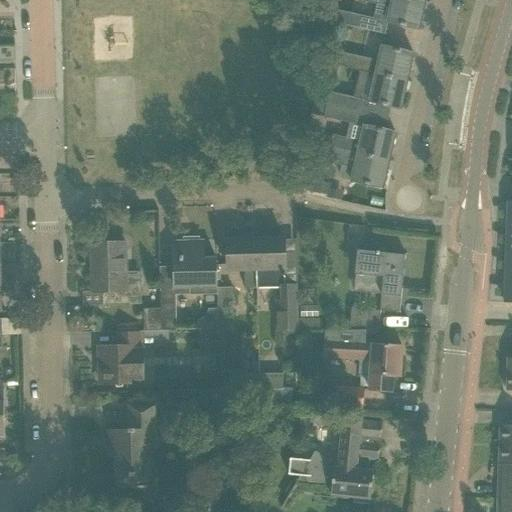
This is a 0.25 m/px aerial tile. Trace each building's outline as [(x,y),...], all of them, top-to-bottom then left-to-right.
[(399,26),(418,30),(424,2),(417,0),(362,0),(362,1),(390,8),(386,23),(399,26)] [(340,11),(333,9),(330,21),(348,25),(347,26),(369,31),(372,17),(340,11)] [(375,74),(406,81),(413,53),(381,46),(378,61),(340,53),(338,65),(359,70),(375,74)] [(368,102),(400,109),(406,81),(375,74),(359,70),(353,97),(364,99),(369,100),(368,102)] [(313,102),(361,113),(364,99),(316,89),(313,102)] [(311,114),(358,124),(361,113),(313,102),(311,114)] [(329,147),(389,161),(395,132),(349,122),(346,138),(332,135),(329,147)] [(342,180),(382,189),(389,161),(329,147),(304,142),(298,167),(314,170),(316,159),(340,165),(338,174),(342,180)] [(314,179),(312,191),(327,194),(326,197),(341,200),(343,190),(330,188),(331,183),(314,179)] [(173,263),(174,288),(190,288),(190,296),(216,295),(216,260),(203,260),(203,241),(198,241),(198,238),(183,238),(183,242),(179,242),(179,263),(173,263)] [(255,288),(253,240),(227,241),(227,271),(245,270),(245,288),(248,288),(255,288)] [(283,240),(253,240),(255,288),(257,288),(281,288),(281,286),(284,286),(284,259),(283,240)] [(127,243),(93,244),(93,292),(105,292),(105,306),(141,305),(140,280),(128,280),(128,274),(127,243)] [(357,250),(354,276),(382,279),(379,311),(380,311),(399,313),(405,255),(357,250)] [(281,299),(277,299),(277,313),(278,332),(282,332),(283,332),(298,331),(298,305),(297,286),(284,286),(281,286),(281,288),(281,299)] [(217,288),(218,316),(233,315),(232,288),(217,288)] [(160,292),(161,331),(164,331),(176,331),(175,291),(160,292)] [(143,308),(144,332),(161,331),(160,292),(160,308),(143,308)] [(298,305),(298,331),(320,331),(320,319),(306,319),(306,305),(298,305)] [(351,308),(349,331),(365,331),(378,330),(380,311),(379,311),(351,308)] [(0,319),(0,335),(2,335),(21,335),(21,319),(0,319)] [(99,348),(100,384),(142,383),(141,339),(164,339),(164,331),(161,331),(144,332),(144,334),(118,334),(118,347),(99,348)] [(324,342),(323,356),(358,359),(371,359),(370,375),(369,391),(391,392),(392,376),(400,376),(401,347),(364,344),(365,331),(349,331),(324,331),(324,342)] [(7,366),(5,369),(5,372),(8,374),(11,374),(13,371),(12,368),(10,366),(7,366)] [(299,372),(283,373),(284,388),(299,387),(299,372)] [(258,373),(228,374),(229,390),(258,389),(258,373)] [(259,374),(259,389),(272,389),(284,388),(283,373),(259,374)] [(334,411),(362,413),(364,389),(336,386),(334,411)] [(257,411),(270,411),(271,392),(258,391),(257,411)] [(129,430),(108,431),(109,458),(115,458),(116,489),(136,489),(149,488),(149,475),(148,442),(156,442),(155,406),(148,406),(128,406),(129,430)] [(309,423),(332,424),(333,407),(310,406),(309,423)] [(290,459),(288,474),(304,475),(303,479),(332,482),(330,495),(353,497),(352,503),(369,504),(370,499),(373,472),(367,471),(368,459),(378,460),(380,444),(377,444),(377,439),(380,439),(382,423),(338,419),(336,435),(341,435),(337,468),(334,467),(334,463),(315,451),(309,461),(290,459)] [(511,425),(499,425),(497,498),(511,498),(511,425)] [(496,511),(511,511),(511,498),(497,498),(496,511)]
